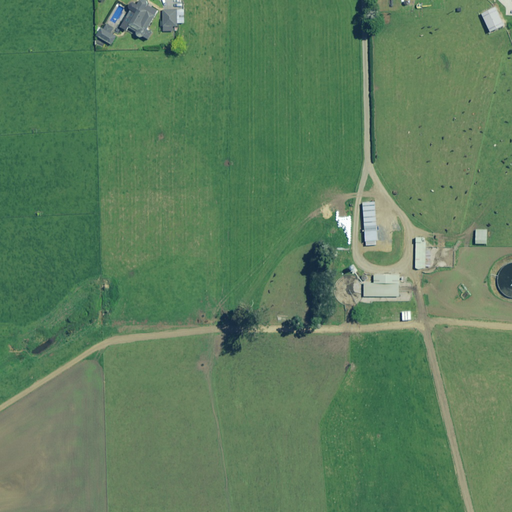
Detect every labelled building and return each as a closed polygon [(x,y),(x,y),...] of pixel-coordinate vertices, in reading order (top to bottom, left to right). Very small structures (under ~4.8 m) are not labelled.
[(149,39),(152,33),(147,30),(158,11),(146,4),(146,3),(146,2),(146,1),(145,1),(145,0),(144,0),(140,0),(136,6),(134,5),(131,10),(134,12),(126,26),(136,32),(136,33),(136,34),(136,35),(137,36),(137,37),(138,37),(139,38),(140,38),(141,38),(142,37),(143,37),(143,36),(149,39)] [(177,26),(177,10),(163,10),(163,31),(172,31),(172,26),(177,26)] [(114,29),(105,23),(97,36),(111,45),(116,37),(110,34),(114,29)] [(377,231),(375,202),(362,203),(364,232),(376,231),(377,231)] [(487,230),(475,230),(475,244),(486,244),(487,230)] [(421,269),(425,269),(425,267),(432,267),(432,251),(425,251),(426,242),(421,242),(422,238),(416,237),(415,268),(417,269),(421,269)] [(363,296),(399,297),(399,284),(399,275),(374,275),(374,282),(364,282),(363,296)] [(401,312),(401,321),(411,321),(411,312),(401,312)]
